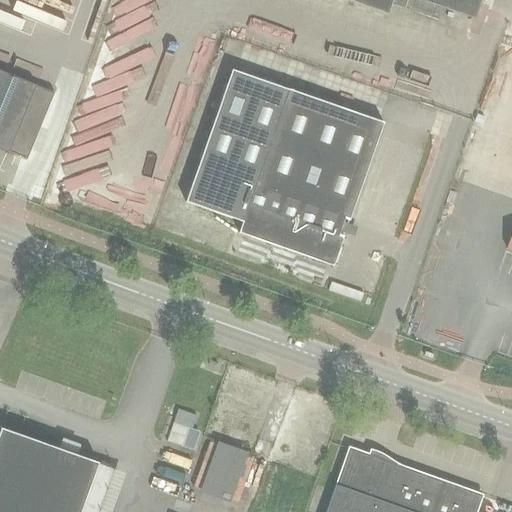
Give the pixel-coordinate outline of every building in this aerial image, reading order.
[(476,0),(343,0),(386,15),(390,4),(438,21),(442,8),(470,18),(476,0)] [(238,234),(239,235),(241,231),(243,232),(242,234),(328,264),(329,262),(332,263),(331,267),(332,267),(343,237),(341,236),(341,238),(338,237),(345,219),(347,219),(347,221),(348,222),(383,124),(381,123),(231,70),(185,203),(242,223),(238,234)] [(0,148),(25,159),(52,94),(0,72),(0,148)] [(242,370),(231,366),(224,389),(234,393),(242,370)] [(204,430),(195,427),(200,413),(183,407),(171,439),(198,449),(204,430)] [(0,511),(80,511),(98,464),(0,428),(0,511)] [(238,501),(255,452),(215,437),(198,487),(238,501)] [(474,511),(481,494),(348,448),(325,511),(474,511)]
